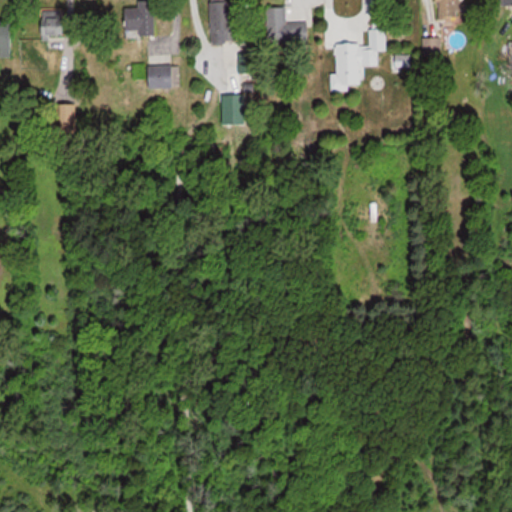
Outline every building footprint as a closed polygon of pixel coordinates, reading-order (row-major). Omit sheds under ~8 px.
[(127,33),(155,33),(155,0),(139,0),(140,8),(127,8),(127,33)] [(464,0),(438,0),(439,20),(465,20),(464,0)] [(234,1),(213,1),(213,39),(234,39),(234,1)] [(268,7),(268,43),(288,43),(288,7),(268,7)] [(65,10),(42,10),(42,38),(65,38),(65,10)] [(1,56),(14,56),(14,22),(0,21),(0,48),(1,48),(1,56)] [(366,65),(380,65),(380,50),(387,50),(387,29),(371,29),(371,50),(366,50),(366,65)] [(181,65),(150,65),(150,87),(181,87),(181,65)]
